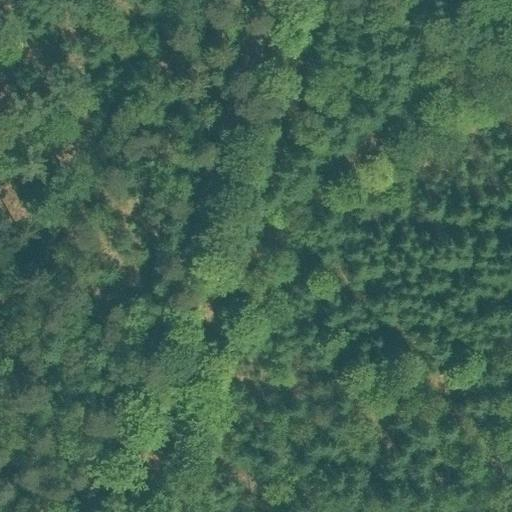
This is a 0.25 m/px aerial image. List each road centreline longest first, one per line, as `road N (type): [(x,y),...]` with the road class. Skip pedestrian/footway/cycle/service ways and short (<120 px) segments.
road 1 (track): [(303,0),(262,184),(130,511)]
road 2 (track): [(229,265),(380,127),(458,77)]
road 3 (track): [(511,119),(458,77),(396,0)]
